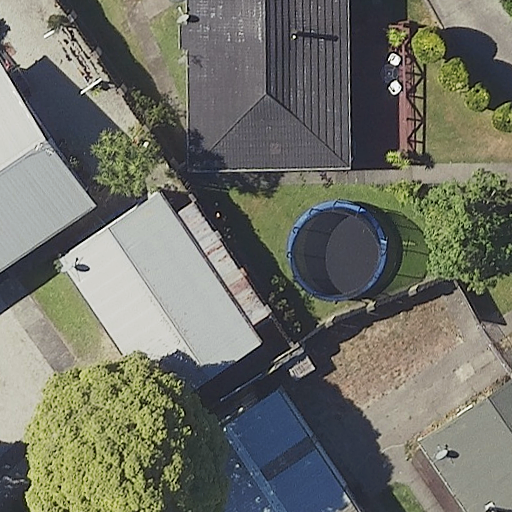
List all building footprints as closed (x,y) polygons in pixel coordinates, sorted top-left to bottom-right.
[(338,0),(180,0),(181,152),(339,152),(338,0)] [(0,245),(83,185),(0,71),(0,245)] [(243,314),(274,290),(173,158),(56,248),(166,392),(252,326),(243,314)] [(511,511),(511,349),(411,416),(474,511),(511,511)] [(357,511),(265,369),(162,435),(194,484),(151,511),(357,511)]
